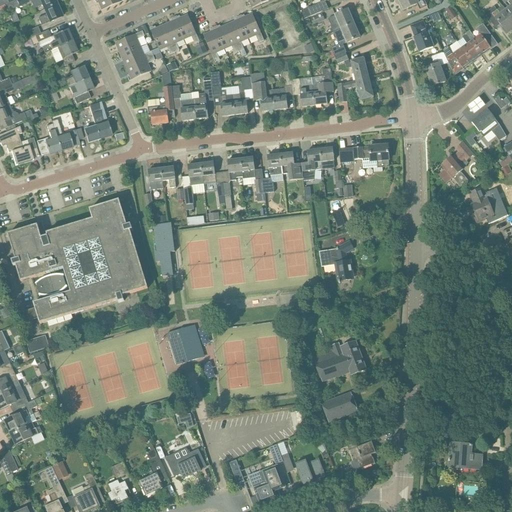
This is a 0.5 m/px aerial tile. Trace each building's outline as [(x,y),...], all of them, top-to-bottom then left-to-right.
[(31,2),(31,1),(30,0),(16,0),(9,3),(6,5),(9,12),(31,2)] [(44,10),(57,5),(54,0),(32,0),(31,1),(31,2),(34,9),(42,5),(44,10)] [(93,0),(95,2),(97,1),(102,11),(126,0),(93,0)] [(248,0),(253,8),(271,0),(248,0)] [(320,0),(321,3),(308,8),(309,9),(312,16),(329,9),(325,1),(328,0),(329,0),(320,0)] [(425,0),(399,0),(401,3),(400,4),(404,11),(417,5),(420,11),(428,7),(425,0)] [(41,26),(53,21),(62,17),(57,5),(44,10),(47,15),(38,19),(41,26)] [(511,18),(506,11),(503,6),(497,10),(495,7),(485,14),(493,25),(497,21),(507,33),(511,29),(511,18)] [(334,33),(354,24),(348,10),(335,15),(336,16),(328,19),(334,33)] [(264,41),(257,23),(253,14),(243,19),(242,17),(242,16),(239,17),(249,39),(256,36),(260,43),(264,41)] [(192,37),(195,44),(200,42),(188,15),(178,20),(177,17),(174,18),(184,40),(192,37)] [(322,15),(311,19),(314,26),(325,21),(322,15)] [(241,42),(249,39),(239,17),(236,18),(236,19),(237,19),(238,21),(228,25),(240,52),(244,50),(241,42)] [(176,43),(184,40),(174,18),(172,19),(172,20),(173,22),(164,26),(175,53),(180,51),(176,43)] [(420,53),(430,49),(434,48),(428,33),(424,22),(421,23),(411,27),(415,38),(420,53)] [(340,46),(331,49),(332,51),(335,58),(346,53),(343,45),(347,43),(360,38),(354,24),(341,29),(334,33),(340,46)] [(235,54),(240,52),(228,25),(219,29),(218,27),(218,26),(215,28),(225,50),(232,46),(235,54)] [(498,45),(492,37),(484,25),(477,29),(481,35),(475,39),(470,32),(467,34),(481,55),(484,52),(487,52),(498,45)] [(171,55),(175,53),(164,26),(154,30),(153,28),(153,27),(150,29),(159,49),(160,51),(167,47),(171,55)] [(35,36),(40,34),(38,27),(28,31),(31,38),(35,36)] [(217,53),(225,50),(215,28),(212,29),(213,29),(213,31),(204,36),(215,63),(220,60),(217,53)] [(48,30),(40,34),(35,36),(39,44),(40,43),(51,37),(48,30)] [(55,42),(42,47),(45,54),(73,42),(73,41),(72,41),(67,31),(62,33),(62,32),(53,36),(55,42)] [(137,40),(145,37),(143,32),(116,43),(120,53),(118,54),(117,54),(119,57),(141,47),(137,40)] [(478,57),(481,55),(467,34),(463,37),(468,44),(463,48),(473,62),(476,60),(478,57)] [(75,62),(72,55),(77,53),(72,42),(73,42),(57,49),(63,60),(54,64),(56,70),(65,66),(65,67),(75,62)] [(463,48),(462,48),(457,42),(452,46),(447,49),(446,49),(443,52),(444,53),(448,63),(455,76),(463,69),(462,68),(466,66),(469,65),(473,62),(463,48)] [(127,68),(154,56),(152,52),(144,55),(141,47),(119,57),(120,60),(120,59),(123,58),(127,68)] [(356,81),(369,78),(364,59),(351,62),(351,63),(350,63),(348,60),(349,60),(346,53),(335,58),(338,64),(344,62),(347,69),(353,67),(356,81),(345,84),(356,81)] [(440,66),(448,63),(444,53),(432,57),(434,63),(428,65),(429,67),(426,69),(430,78),(429,79),(432,87),(437,85),(437,86),(439,85),(439,84),(446,82),(440,66)] [(129,82),(139,78),(151,72),(148,64),(156,61),(154,56),(127,68),(131,77),(129,78),(128,78),(129,82)] [(216,73),(216,67),(210,68),(211,78),(213,92),(213,96),(220,95),(222,104),(221,105),(222,117),(235,116),(233,95),(227,96),(226,91),(222,91),(220,73),(216,73)] [(69,88),(89,79),(89,78),(88,79),(83,68),(78,70),(78,69),(76,70),(71,73),(73,78),(66,81),(69,88)] [(327,94),(333,93),(334,93),(331,69),(323,70),(324,77),(312,78),(313,86),(315,106),(328,105),(327,94)] [(292,85),(292,80),(291,81),(290,72),(283,73),(285,89),(273,91),(275,111),(288,109),(287,97),(286,97),(285,86),(292,85)] [(264,73),(251,75),(253,90),(252,90),(254,101),(255,101),(261,100),(262,112),(275,111),(273,91),(267,91),(266,83),(265,83),(264,73)] [(252,90),(253,90),(251,75),(251,78),(241,79),(242,87),(239,87),(239,95),(233,95),(235,116),(248,114),(247,101),(246,101),(245,91),(252,90)] [(0,89),(12,85),(9,78),(0,82),(0,89)] [(205,93),(213,92),(211,78),(203,79),(205,93)] [(302,108),(315,106),(313,86),(312,78),(300,80),(300,79),(292,80),(292,85),(293,96),(301,95),(302,108)] [(345,84),(338,85),(340,103),(347,102),(346,89),(357,86),(361,101),(374,97),(369,78),(356,81),(345,84)] [(91,99),(88,92),(93,90),(88,79),(89,79),(69,88),(76,105),(91,99)] [(12,85),(14,91),(24,88),(21,81),(18,82),(12,85)] [(12,85),(0,89),(0,92),(2,96),(14,91),(12,85)] [(179,86),(172,87),(173,100),(181,99),(180,96),(179,86)] [(173,100),(172,87),(164,88),(166,103),(160,104),(159,100),(147,101),(148,114),(151,114),(152,125),(169,123),(168,118),(175,118),(173,100)] [(44,98),(51,95),(48,88),(41,91),(44,98)] [(181,109),(183,122),(196,120),(193,100),(193,94),(180,96),(181,99),(182,109),(181,109)] [(51,95),(44,98),(47,105),(54,103),(51,95)] [(197,100),(193,100),(196,120),(209,119),(207,106),(206,106),(206,99),(204,99),(204,95),(197,96),(197,100)] [(510,103),(507,98),(503,102),(499,96),(494,100),(501,110),(510,103)] [(0,98),(0,110),(4,109),(4,108),(10,106),(6,99),(1,101),(0,98)] [(479,98),(468,106),(474,114),(485,106),(479,98)] [(96,127),(95,123),(104,120),(99,103),(89,106),(96,127)] [(4,109),(0,110),(0,124),(19,117),(18,114),(13,112),(10,106),(4,108),(4,109)] [(496,120),(494,118),(488,110),(472,123),(484,138),(493,131),(499,141),(507,137),(499,125),(500,125),(496,120)] [(30,111),(21,115),(24,121),(27,120),(26,120),(29,119),(30,122),(34,120),(30,111)] [(79,140),(76,131),(62,135),(58,120),(52,122),(53,125),(61,152),(73,148),(72,147),(80,145),(79,140)] [(96,127),(100,140),(112,136),(110,131),(110,129),(109,129),(108,124),(96,127)] [(61,152),(53,125),(47,126),(51,138),(37,142),(41,156),(49,154),(49,155),(61,152)] [(100,141),(100,140),(96,127),(84,131),(86,136),(85,136),(86,138),(88,144),(99,140),(100,141)] [(18,136),(22,135),(20,128),(7,133),(0,135),(0,142),(2,147),(6,145),(9,154),(11,153),(22,149),(18,136)] [(81,129),(76,131),(79,140),(84,139),(81,129)] [(463,138),(471,147),(479,140),(472,131),(463,138)] [(39,157),(36,147),(34,139),(27,141),(28,147),(22,149),(11,153),(16,166),(33,161),(33,158),(39,157)] [(506,158),(499,162),(503,169),(511,163),(511,142),(504,148),(505,148),(501,150),(506,158)] [(446,170),(439,176),(446,183),(452,178),(453,179),(460,187),(468,181),(461,172),(463,170),(469,164),(466,161),(473,155),(470,151),(463,143),(456,149),(459,152),(453,158),(452,157),(442,166),(446,170)] [(363,169),(379,168),(389,167),(388,160),(389,160),(388,146),(370,147),(370,148),(362,149),(362,148),(354,148),(354,149),(339,151),(340,163),(355,162),(355,160),(363,159),(363,169)] [(335,161),(334,158),(333,148),(320,150),(322,170),(335,169),(334,161),(335,161)] [(316,171),(322,170),(320,150),(307,151),(308,161),(309,164),(302,164),(303,180),(304,180),(304,182),(315,180),(316,171)] [(303,180),(302,164),(295,165),(293,153),(281,155),(283,175),(289,174),(289,182),(303,180)] [(271,177),(283,175),(281,155),(267,156),(269,166),(269,169),(270,169),(271,177)] [(255,170),(255,168),(254,158),(241,160),(243,178),(243,179),(256,178),(255,170)] [(236,179),(243,178),(241,160),(228,161),(229,171),(229,174),(230,174),(231,181),(237,180),(236,179)] [(215,175),(215,173),(214,163),(201,164),(203,184),(216,183),(215,175)] [(201,164),(188,166),(190,179),(191,189),(184,190),(187,211),(192,210),(194,210),(193,203),(194,203),(193,195),(204,193),(201,164)] [(176,180),(176,177),(174,168),(161,169),(163,182),(169,181),(170,189),(176,188),(175,180),(176,180)] [(164,189),(163,182),(161,169),(148,171),(150,183),(151,183),(151,191),(164,189)] [(337,189),(343,189),(341,171),(334,172),(335,182),(336,182),(337,189)] [(263,180),(265,192),(274,191),(273,178),(263,180)] [(256,181),(255,181),(255,185),(256,195),(257,195),(264,194),(263,180),(256,181)] [(223,184),(226,210),(233,209),(231,196),(230,183),(223,184)] [(223,184),(217,185),(218,192),(220,211),(226,210),(223,184)] [(352,186),(343,187),(344,199),(354,198),(352,186)] [(496,205),(491,206),(488,199),(486,199),(481,188),(469,193),(474,204),(472,205),(475,213),(473,214),(477,224),(489,219),(488,217),(504,211),(496,205)] [(178,201),(185,200),(184,190),(176,190),(178,201)] [(147,210),(153,209),(151,194),(145,195),(147,210)] [(123,296),(148,289),(130,231),(133,230),(131,224),(127,226),(119,201),(90,210),(93,219),(47,234),(48,236),(42,238),(38,226),(8,235),(16,260),(12,261),(14,267),(16,266),(19,277),(38,271),(40,276),(46,275),(47,277),(45,278),(43,279),(41,280),(38,282),(36,285),(37,286),(37,285),(40,295),(39,296),(43,297),(46,297),(50,297),(52,296),(53,298),(34,304),(34,303),(34,304),(40,324),(118,300),(119,303),(124,301),(123,296)] [(216,214),(208,214),(209,222),(220,221),(219,213),(216,214)] [(176,252),(173,235),(172,224),(154,226),(157,252),(155,252),(156,262),(161,262),(162,277),(173,275),(171,253),(176,252)] [(511,228),(502,233),(506,243),(511,240),(511,244),(508,246),(510,251),(511,250),(511,228)] [(337,250),(319,252),(322,268),(331,267),(336,266),(339,282),(339,284),(340,283),(340,282),(351,280),(350,272),(352,272),(350,262),(347,262),(345,254),(353,249),(350,242),(337,249),(337,250)] [(140,307),(130,310),(131,315),(142,312),(140,307)] [(34,308),(27,311),(30,322),(37,319),(34,308)] [(177,366),(190,362),(202,358),(198,347),(201,346),(197,333),(190,336),(188,328),(167,334),(177,366)] [(46,336),(26,342),(30,354),(49,348),(46,336)] [(352,376),(357,374),(367,370),(356,342),(341,348),(339,343),(331,346),(332,351),(313,358),(316,365),(315,365),(322,383),(350,372),(352,376)] [(21,344),(12,348),(16,356),(24,353),(21,344)] [(0,375),(1,375),(1,374),(13,369),(5,351),(0,353),(0,372),(1,374),(0,374),(0,375)] [(18,380),(13,369),(1,374),(1,375),(3,380),(0,381),(0,396),(17,388),(11,390),(8,385),(18,380)] [(17,388),(0,396),(0,409),(0,410),(14,404),(17,409),(29,404),(21,386),(17,388)] [(352,393),(322,404),(329,423),(358,412),(352,393)] [(38,407),(35,401),(29,404),(17,409),(19,415),(5,421),(11,433),(33,423),(37,421),(31,410),(38,407)] [(306,411),(300,412),(303,429),(309,429),(306,411)] [(191,414),(177,418),(179,425),(186,423),(192,421),(191,414)] [(36,430),(33,423),(11,433),(16,445),(25,441),(26,444),(30,442),(33,441),(31,438),(42,433),(40,428),(36,430)] [(175,428),(168,432),(172,440),(179,437),(175,428)] [(373,458),(371,455),(376,453),(372,442),(358,447),(356,442),(347,446),(353,462),(357,460),(361,469),(375,464),(373,458)] [(449,468),(481,471),(482,456),(471,455),(472,445),(456,444),(456,445),(457,445),(457,450),(450,449),(450,459),(449,459),(449,462),(449,468)] [(166,472),(161,461),(155,449),(155,450),(153,450),(151,451),(147,453),(152,465),(150,466),(154,475),(139,482),(146,497),(163,489),(160,483),(162,483),(169,479),(166,472)] [(206,465),(201,454),(198,450),(183,457),(185,463),(179,466),(175,458),(168,461),(175,477),(181,475),(183,479),(201,471),(200,468),(206,465)] [(18,470),(14,461),(10,452),(4,454),(12,472),(13,473),(18,470)] [(7,475),(12,472),(4,454),(0,456),(0,460),(4,468),(7,475)] [(281,457),(288,473),(295,471),(288,454),(281,457)] [(315,484),(314,481),(326,477),(324,471),(323,469),(319,459),(307,464),(306,460),(296,464),(297,468),(296,468),(303,485),(304,485),(305,488),(315,484)] [(237,461),(230,464),(238,484),(244,482),(237,461)] [(131,478),(127,469),(124,463),(112,468),(118,482),(109,486),(113,493),(109,495),(112,502),(116,501),(117,504),(129,499),(126,492),(129,490),(125,481),(131,478)] [(277,466),(263,472),(250,477),(254,489),(260,504),(278,498),(275,491),(285,487),(277,466)] [(68,501),(61,486),(52,467),(45,471),(54,490),(48,492),(53,504),(45,507),(47,511),(64,511),(61,504),(68,501)] [(94,478),(92,473),(84,476),(89,486),(84,489),(86,494),(75,499),(79,507),(81,506),(83,511),(86,511),(99,506),(98,505),(105,502),(94,478)]
